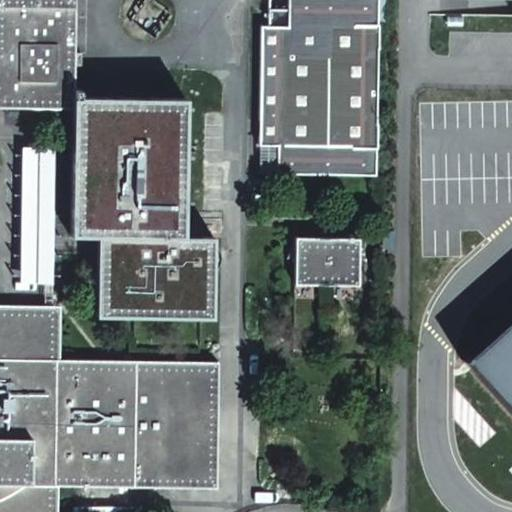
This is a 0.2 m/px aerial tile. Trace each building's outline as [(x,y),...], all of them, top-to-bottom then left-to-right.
[(72,97),(74,24),(73,0),(0,0),(0,107),(72,107),(72,161),(72,169),(71,233),(99,234),(116,234),(115,267),(99,267),(98,316),(158,317),(159,305),(212,307),(213,236),(181,235),(183,99),(118,98),(119,89),(141,88),(141,73),(111,72),(110,97),(72,97)] [(274,123),(274,146),(376,148),(376,123),(375,123),(376,49),(377,49),(378,24),(353,23),(352,24),(326,24),(326,9),(276,8),(274,54),(276,54),(276,76),(277,77),(276,123),(274,123)] [(72,169),(72,161),(54,161),(53,147),(21,147),(18,254),(22,253),(23,252),(27,251),(30,251),(32,251),(34,252),(37,253),(39,255),(41,257),(42,259),(44,263),(44,265),(44,269),(42,271),(41,274),(38,277),(37,278),(35,279),(33,280),(31,280),(29,281),(26,279),(24,280),(22,278),(20,277),(20,276),(18,276),(18,282),(43,283),(43,310),(50,310),(51,248),(99,248),(99,241),(51,241),(53,169),(72,169)] [(99,248),(99,267),(115,267),(116,234),(99,234),(99,241),(99,248)] [(356,238),(292,236),(292,284),(355,285),(356,238)] [(22,253),(18,254),(17,256),(15,257),(14,259),(14,265),(15,271),(18,276),(20,276),(20,277),(22,278),(24,280),(26,279),(29,281),(31,280),(33,280),(35,279),(37,278),(38,277),(41,274),(42,271),(44,269),(44,265),(44,263),(42,259),(41,257),(39,255),(37,253),(34,252),(32,251),(30,251),(27,251),(23,252),(22,253)] [(212,318),(212,307),(159,305),(158,317),(212,318)] [(0,511),(51,511),(52,485),(214,489),(214,475),(216,361),(54,359),(55,310),(50,310),(43,310),(0,308),(0,511)] [(511,329),(478,359),(511,399),(511,329)]
